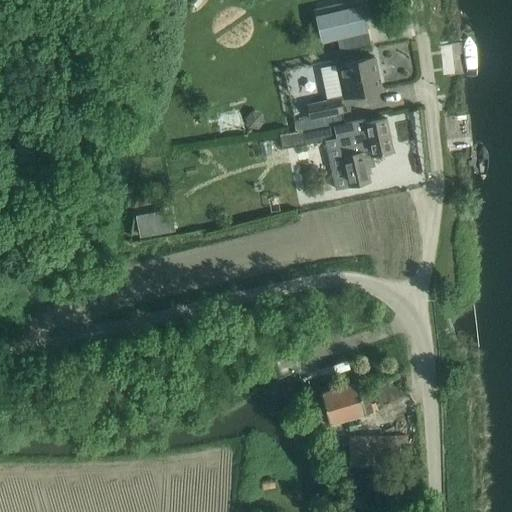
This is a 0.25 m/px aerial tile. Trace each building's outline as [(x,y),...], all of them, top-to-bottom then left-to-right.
[(352,8),(350,0),(342,0),(315,6),(322,39),(368,29),(363,5),(352,8)] [(295,31),(314,30),(314,16),(295,17),(295,31)] [(380,89),(373,56),(336,63),(339,79),(344,78),(347,96),(380,89)] [(310,117),(342,111),(339,97),(307,104),(310,117)] [(341,158),(342,161),(347,181),(369,176),(366,160),(372,159),(372,155),(393,150),(386,118),(364,122),(363,119),(333,125),(279,134),(280,137),(282,147),(324,139),(325,141),(340,138),(344,158),(341,158)] [(30,284),(28,309),(38,311),(41,285),(30,284)] [(326,331),(329,340),(339,337),(336,327),(326,331)] [(349,368),(347,359),(333,364),(335,372),(349,368)] [(362,399),(357,381),(321,391),(324,401),(310,404),(316,426),(372,411),(368,397),(362,399)] [(408,465),(408,436),(350,435),(349,464),(408,465)]
